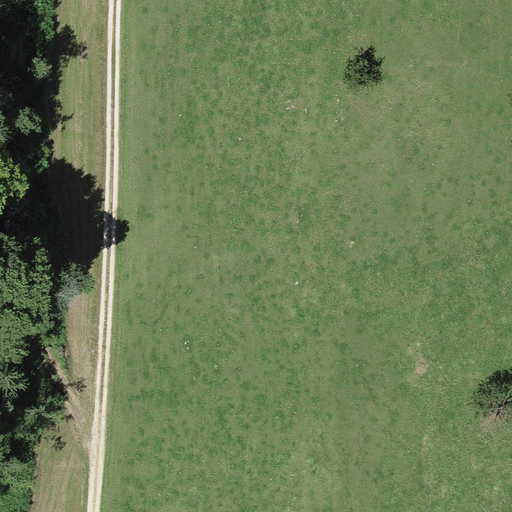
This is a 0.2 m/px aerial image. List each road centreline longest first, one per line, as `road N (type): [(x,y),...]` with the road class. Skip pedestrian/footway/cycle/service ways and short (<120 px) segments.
road 1 (track): [(113,0),(92,511)]
road 2 (track): [(96,447),(77,390),(45,355),(0,246)]
